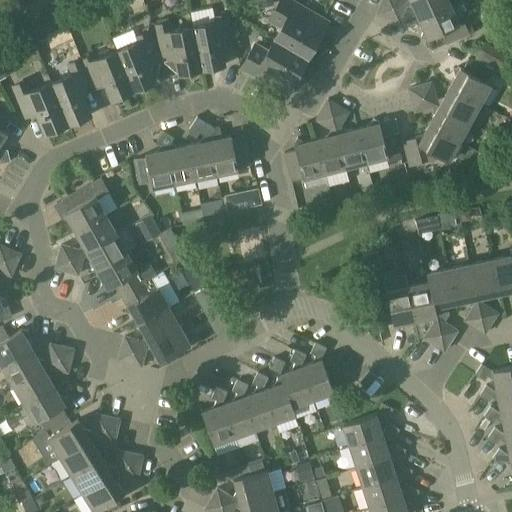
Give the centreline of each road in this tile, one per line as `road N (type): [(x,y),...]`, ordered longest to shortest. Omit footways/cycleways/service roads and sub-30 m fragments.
road 1 (residential): [(125,403),(71,313),(47,306),(37,283),(46,263),(28,199),(55,157),(179,104),(222,96),(264,121)]
road 2 (residential): [(291,308),(125,403)]
road 3 (residential): [(291,308),(264,121)]
road 4 (residential): [(422,397),(327,314),(291,308)]
road 5 (residential): [(192,511),(197,500),(184,478),(125,403)]
